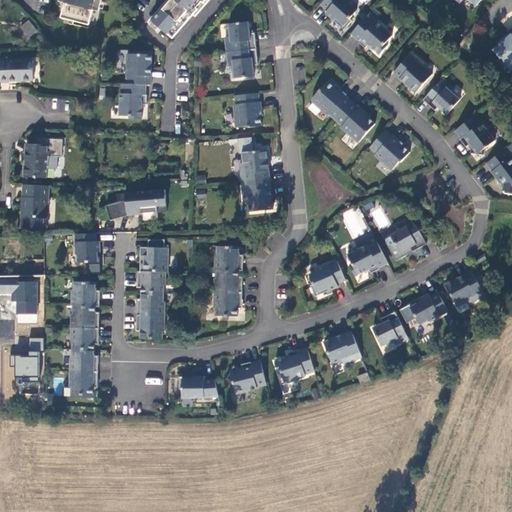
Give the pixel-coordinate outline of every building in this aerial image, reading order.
[(58,0),(59,1),(65,2),(61,17),(89,24),(93,9),(99,11),(101,0),(58,0)] [(171,0),(153,22),(173,39),(198,9),(196,8),(201,2),(203,3),(205,0),(171,0)] [(351,3),(348,0),(324,0),(321,4),(328,10),(326,13),(344,30),(353,21),(350,19),(357,11),(351,6),(351,3)] [(368,16),(351,34),(359,41),(358,42),(365,48),(368,45),(380,55),(388,45),(386,44),(392,36),(376,21),(375,22),(368,16)] [(37,32),(29,22),(20,29),(29,39),(37,32)] [(250,33),(249,22),(229,24),(230,37),(225,37),(226,46),(236,45),(236,51),(257,49),(255,33),(250,33)] [(505,41),(500,45),(501,47),(495,53),(502,61),(500,63),(510,74),(511,72),(511,41),(508,45),(505,41)] [(257,49),(236,51),(237,57),(227,58),(228,66),(233,66),(235,79),(255,77),(253,65),(258,65),(257,49)] [(412,52),(394,73),(416,93),(432,75),(425,68),(427,65),(412,52)] [(152,55),(127,54),(127,84),(146,84),(151,84),(152,55)] [(33,62),(10,62),(10,57),(0,57),(0,82),(10,83),(10,81),(33,81),(33,62)] [(312,99),(312,102),(328,116),(329,114),(336,120),(352,102),(345,96),(346,95),(340,89),(338,91),(328,81),(312,99)] [(437,84),(423,100),(435,111),(439,107),(447,114),(460,99),(451,91),(454,87),(448,81),(441,88),(437,84)] [(127,84),(122,84),(122,94),(120,94),(120,116),(130,116),(130,119),(142,119),(143,104),(147,104),(147,94),(146,94),(146,84),(127,84)] [(259,102),(258,93),(235,96),(237,114),(235,115),(236,127),(248,126),(248,127),(262,126),(261,116),(262,116),(261,102),(259,102)] [(352,102),(336,120),(342,126),(341,127),(358,143),(375,124),(365,114),(366,113),(359,107),(358,108),(352,102)] [(475,116),(455,130),(461,138),(460,139),(466,147),(470,144),(472,147),(471,153),(485,155),(486,148),(495,141),(482,123),(481,124),(475,116)] [(392,136),(386,130),(370,147),(384,160),(383,162),(392,170),(400,161),(401,162),(410,152),(403,145),(404,144),(393,135),(392,136)] [(27,152),(27,177),(49,178),(49,168),(59,168),(59,156),(63,156),(64,139),(44,138),(44,144),(29,144),(29,152),(27,152)] [(505,149),(487,163),(493,171),(492,172),(500,183),(502,181),(504,184),(503,191),(505,194),(511,194),(511,156),(511,157),(505,149)] [(270,180),(267,150),(242,152),(244,163),(240,163),(242,183),(270,180)] [(195,175),(196,184),(206,183),(205,174),(195,175)] [(273,209),(270,180),(242,183),(244,202),(247,202),(249,212),(273,209)] [(51,185),(27,185),(25,227),(35,228),(35,226),(50,226),(51,185)] [(119,203),(107,207),(112,221),(128,216),(143,214),(159,212),(159,213),(168,212),(166,190),(127,193),(127,202),(119,203)] [(358,207),(341,213),(351,239),(368,232),(358,207)] [(391,235),(400,253),(410,247),(413,251),(427,244),(417,226),(412,229),(407,220),(399,225),(402,229),(391,235)] [(96,234),(75,235),(76,255),(78,257),(78,264),(89,263),(89,265),(101,265),(101,258),(98,255),(98,253),(100,253),(100,242),(97,242),(96,234)] [(388,263),(377,241),(368,246),(368,245),(358,249),(357,247),(348,252),(349,254),(348,255),(353,264),(350,265),(356,276),(369,269),(371,273),(380,269),(379,267),(388,263)] [(216,254),(215,270),(217,270),(239,271),(243,271),(244,255),(239,255),(240,247),(218,246),(217,254),(216,254)] [(167,256),(167,248),(149,247),(149,256),(141,255),(140,271),(166,272),(168,272),(169,256),(167,256)] [(483,254),(476,259),(479,264),(486,259),(483,254)] [(346,280),(338,260),(318,269),(317,272),(309,275),(314,284),(311,285),(315,296),(339,287),(337,284),(346,280)] [(239,271),(217,270),(217,278),(215,278),(215,292),(243,292),(243,277),(239,277),(239,271)] [(472,270),(446,285),(458,307),(467,302),(469,304),(485,295),(472,270)] [(166,272),(140,271),(138,271),(138,287),(142,287),(142,293),(164,293),(164,285),(166,285),(166,272)] [(96,282),(74,282),(74,290),(72,290),(72,306),(74,306),(96,306),(100,306),(100,291),(96,290),(96,282)] [(243,292),(215,292),(214,308),(216,308),(216,316),(238,316),(238,308),(242,308),(243,292)] [(164,293),(142,293),(141,299),(138,299),(137,315),(165,315),(165,302),(164,302),(164,293)] [(429,294),(407,306),(413,317),(415,315),(420,324),(427,320),(430,321),(449,311),(439,293),(431,297),(429,294)] [(96,306),(74,306),(73,314),(72,314),(71,327),(99,328),(100,312),(96,312),(96,306)] [(405,330),(395,312),(381,319),(383,323),(373,328),(382,346),(393,340),(396,345),(404,341),(399,333),(405,330)] [(165,315),(137,315),(137,330),(141,330),(141,339),(163,339),(163,331),(165,331),(165,315)] [(99,328),(71,327),(71,341),(73,341),(73,349),(95,350),(95,344),(99,344),(99,328)] [(405,330),(399,333),(404,341),(409,338),(405,330)] [(362,357),(352,331),(324,342),(333,365),(343,361),(344,364),(362,357)] [(28,356),(10,355),(10,366),(17,367),(16,393),(39,394),(42,338),(29,337),(28,356)] [(315,371),(308,348),(298,351),(298,350),(288,353),(290,357),(275,361),(279,373),(282,372),(285,382),(286,382),(287,384),(297,381),(296,378),(306,375),(306,374),(315,371)] [(95,356),(95,350),(73,349),(72,357),(71,357),(70,371),(98,372),(99,356),(95,356)] [(258,389),(257,387),(267,385),(261,361),(251,364),(251,362),(242,365),(243,369),(240,370),(234,367),(227,379),(234,383),(236,394),(258,389)] [(98,372),(70,371),(70,387),(72,387),(71,395),(94,395),(94,387),(98,387),(98,372)] [(357,376),(360,383),(370,379),(367,372),(357,376)] [(204,376),(179,376),(180,388),(182,388),(183,397),(205,397),(219,396),(215,379),(204,380),(204,376)]
